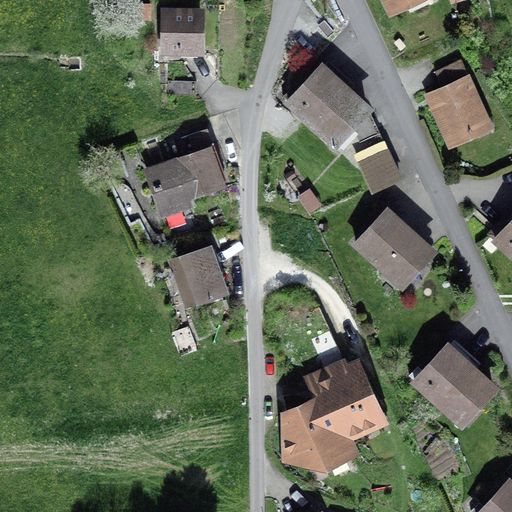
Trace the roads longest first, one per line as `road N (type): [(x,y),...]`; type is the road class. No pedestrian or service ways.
road 1 (residential): [(286,0),(260,79),(250,149),(256,511)]
road 2 (residential): [(354,0),(511,347)]
